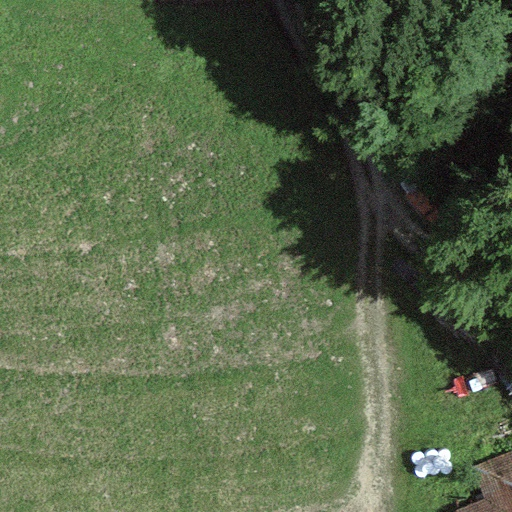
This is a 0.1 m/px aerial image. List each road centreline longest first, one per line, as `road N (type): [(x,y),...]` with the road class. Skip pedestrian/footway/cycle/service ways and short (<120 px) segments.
road 1 (track): [(511,339),(367,214),(332,75),(301,0)]
road 2 (track): [(367,214),(374,504)]
